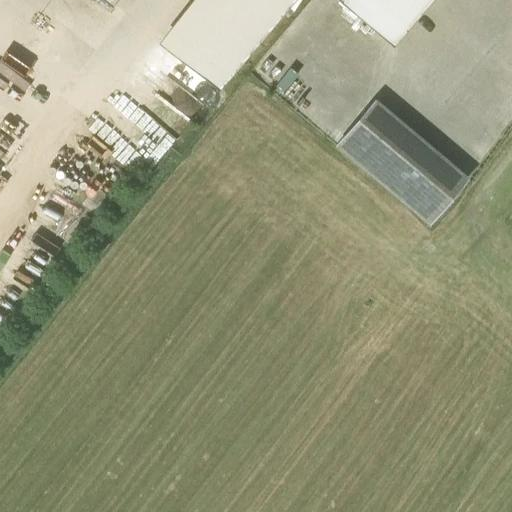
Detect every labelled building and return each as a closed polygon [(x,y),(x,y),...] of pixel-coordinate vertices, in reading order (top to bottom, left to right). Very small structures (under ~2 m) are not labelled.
[(226,92),(299,0),(216,0),(175,52),(226,92)] [(341,0),(393,44),(430,0),(341,0)] [(300,45),(315,28),(300,15),(285,32),(300,45)] [(32,47),(34,57),(70,50),(68,40),(32,47)] [(269,84),(285,65),(271,52),(254,71),(269,84)] [(428,222),(460,185),(367,106),(335,143),(428,222)]
